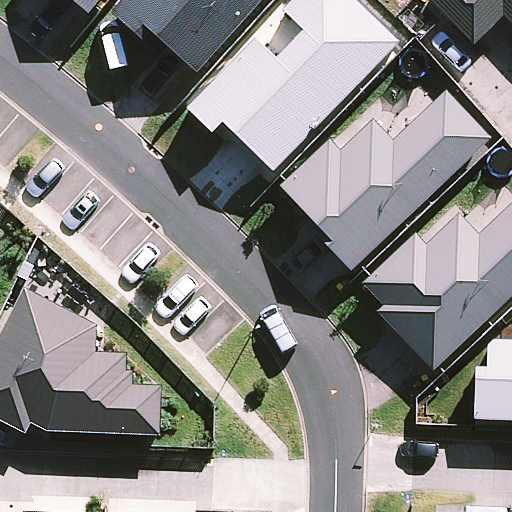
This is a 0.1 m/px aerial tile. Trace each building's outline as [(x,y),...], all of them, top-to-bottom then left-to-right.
[(189,75),(256,0),(120,0),(113,8),(189,75)] [(222,120),(273,168),(397,36),(359,0),(289,0),(189,106),(214,129),(222,120)] [(511,0),(435,0),(473,41),(504,12),(511,21),(511,0)] [(392,136),(372,114),(338,146),(329,137),(278,183),(352,263),(489,136),(444,88),(392,136)] [(511,197),(477,229),(453,203),(362,287),(433,365),(511,292),(511,197)] [(161,382),(126,380),(126,349),(96,349),(96,321),(24,286),(0,332),(0,414),(22,426),(159,431),(161,382)] [(511,336),(487,335),(486,363),(476,362),(474,416),(511,417),(511,336)]
